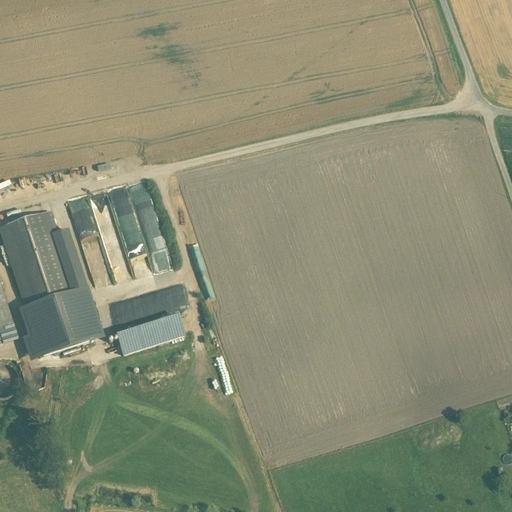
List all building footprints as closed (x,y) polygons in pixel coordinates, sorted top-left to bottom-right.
[(72,173),(73,180),(160,162),(158,155),(72,173)] [(53,239),(58,237),(51,215),(0,231),(0,233),(24,307),(70,292),(53,239)] [(0,286),(0,320),(11,317),(1,286),(0,286)] [(124,314),(133,313),(131,302),(122,303),(124,314)] [(0,345),(18,339),(11,317),(0,320),(0,345)] [(124,358),(185,338),(178,318),(117,338),(124,358)] [(43,331),(39,355),(51,357),(55,333),(43,331)] [(0,400),(6,400),(12,397),(17,392),(19,385),(18,378),(15,372),(9,368),(2,366),(0,366),(0,400)]
